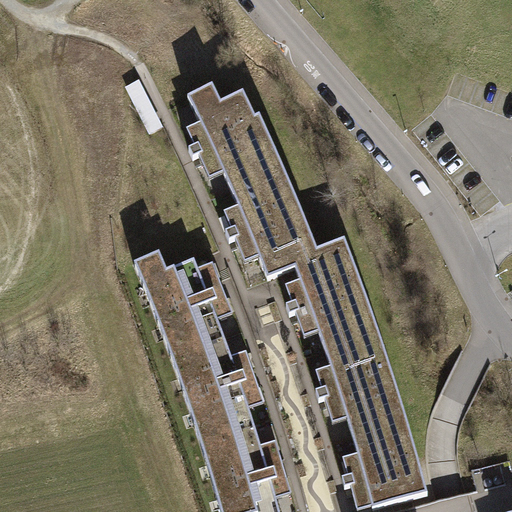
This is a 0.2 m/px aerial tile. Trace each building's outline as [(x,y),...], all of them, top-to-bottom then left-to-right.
[(146,81),(132,85),(147,135),(161,130),(146,81)] [(222,176),(230,194),(279,174),(244,92),(217,104),(209,87),(185,98),(197,125),(184,131),(207,181),(222,176)] [(311,252),(279,174),(230,194),(236,208),(220,214),(241,268),(256,262),(264,281),(291,270),(289,265),(312,256),(311,252)] [(312,256),(289,265),(291,270),(296,283),(279,289),(299,343),(314,338),(321,355),(373,337),(340,241),(311,252),(312,256)] [(159,257),(134,267),(165,351),(216,335),(210,317),(227,311),(209,264),(193,270),(190,262),(165,271),(159,257)] [(216,335),(165,351),(196,445),(252,429),(246,406),(259,402),(243,353),(224,359),(216,335)] [(400,421),(373,337),(321,355),(325,368),(312,372),(330,426),(345,421),(350,435),(400,421)] [(421,492),(400,421),(350,435),(357,457),(341,461),(356,511),(421,492)] [(257,447),(252,429),(196,445),(216,511),(276,511),(272,495),(287,490),(273,442),(257,447)]
